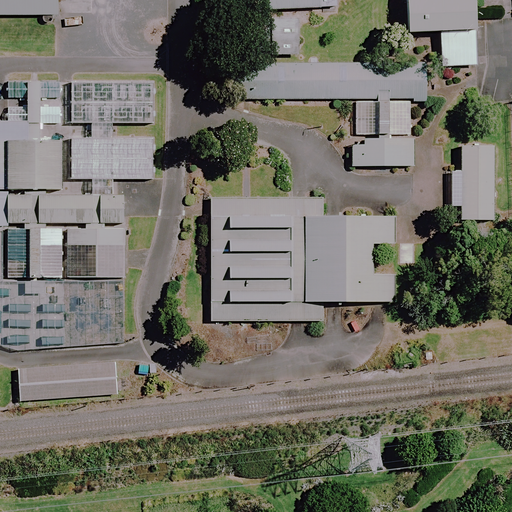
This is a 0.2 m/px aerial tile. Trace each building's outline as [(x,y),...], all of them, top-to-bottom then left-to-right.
[(0,0),(0,15),(60,15),(60,0),(0,0)] [(211,0),(213,19),(276,17),(278,67),(233,69),(234,105),(382,99),(384,140),(367,141),(367,146),(352,147),(353,171),(415,168),(412,104),(428,103),(426,62),(323,67),(322,18),(343,17),(341,0),(211,0)] [(474,0),(405,0),(407,35),(476,33),(474,0)] [(161,186),(158,79),(28,83),(29,125),(0,126),(0,235),(10,235),(11,284),(131,281),(128,187),(161,186)] [(492,148),(458,148),(458,173),(451,172),(450,208),(462,208),(461,222),(491,223),(492,148)] [(325,199),(209,202),(212,323),(326,320),(325,308),(399,307),(398,277),(377,278),(376,246),(397,246),(397,214),(326,216),(325,199)] [(115,360),(18,367),(20,401),(118,394),(115,360)]
